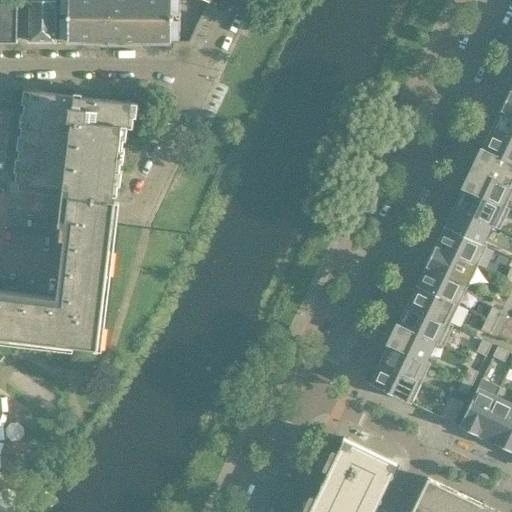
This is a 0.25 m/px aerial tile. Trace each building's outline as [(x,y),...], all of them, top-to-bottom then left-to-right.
[(0,0),(0,42),(17,42),(17,0),(0,0)] [(59,0),(60,14),(67,14),(67,20),(59,20),(59,39),(69,39),(69,41),(103,41),(103,42),(135,42),(169,42),(170,39),(179,40),(179,20),(170,20),(170,14),(179,15),(179,0),(59,0)] [(56,1),(29,1),(29,41),(55,41),(56,1)] [(123,102),(63,95),(37,92),(38,91),(29,90),(18,184),(74,190),(115,195),(119,195),(119,193),(113,192),(114,182),(120,183),(122,170),(116,169),(117,161),(123,161),(125,148),(119,147),(120,139),(126,140),(127,128),(135,128),(135,126),(128,126),(129,117),(136,118),(138,103),(123,101),(123,102)] [(511,90),(510,90),(500,110),(511,115),(511,90)] [(511,140),(511,115),(500,110),(490,130),(511,140)] [(511,140),(490,130),(482,148),(511,161),(511,140)] [(511,161),(482,148),(472,169),(511,187),(511,161)] [(505,206),(511,191),(511,187),(472,169),(463,187),(505,206)] [(509,208),(505,206),(463,187),(453,208),(490,225),(499,230),(509,208)] [(0,335),(72,344),(72,345),(96,348),(96,346),(110,225),(111,225),(113,211),(115,195),(74,190),(72,207),(71,219),(61,304),(0,296),(0,335)] [(482,243),(490,225),(453,208),(444,226),(482,243)] [(476,266),(486,245),(482,243),(444,226),(434,247),(476,266)] [(467,285),(476,266),(434,247),(425,265),(467,285)] [(458,305),(467,285),(425,265),(416,285),(458,305)] [(509,295),(511,288),(511,282),(505,279),(499,291),(509,295)] [(449,323),(458,305),(416,285),(407,304),(449,323)] [(453,325),(449,323),(407,304),(397,325),(434,342),(443,347),(453,325)] [(496,323),(501,311),(492,307),(486,318),(496,323)] [(490,334),(496,323),(486,318),(481,330),(490,334)] [(426,360),(434,342),(397,325),(388,343),(426,360)] [(485,356),(491,344),(481,340),(476,352),(485,356)] [(420,383),(430,362),(426,360),(388,343),(378,364),(420,383)] [(504,362),(508,352),(496,346),(492,356),(504,362)] [(410,403),(420,383),(378,364),(369,383),(410,403)] [(472,384),(478,372),(468,367),(463,379),(472,384)] [(467,395),(472,384),(463,379),(457,390),(467,395)] [(477,435),(495,397),(477,388),(458,426),(477,435)] [(453,424),(463,403),(450,396),(439,417),(453,424)] [(493,443),(511,404),(495,397),(477,435),(493,443)] [(511,452),(511,451),(511,401),(511,404),(493,443),(511,452)] [(366,511),(391,461),(343,437),(307,511),(366,511)] [(497,511),(428,479),(411,511),(497,511)]
